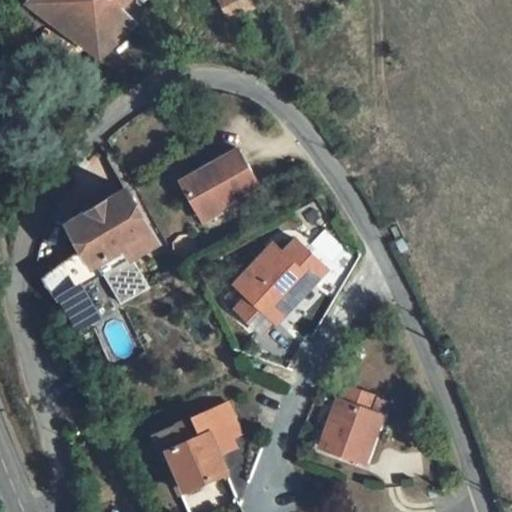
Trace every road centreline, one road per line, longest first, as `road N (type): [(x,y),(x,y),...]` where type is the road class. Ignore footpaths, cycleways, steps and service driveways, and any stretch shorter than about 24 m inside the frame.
road 1 (residential): [(376,257),(327,166),(277,104),(230,81),(181,80),(120,110),(76,152),(35,221),(20,277),(56,491),(48,511)]
road 2 (residential): [(479,511),(427,364),(376,257)]
road 3 (residential): [(376,257),(299,386),(268,501)]
